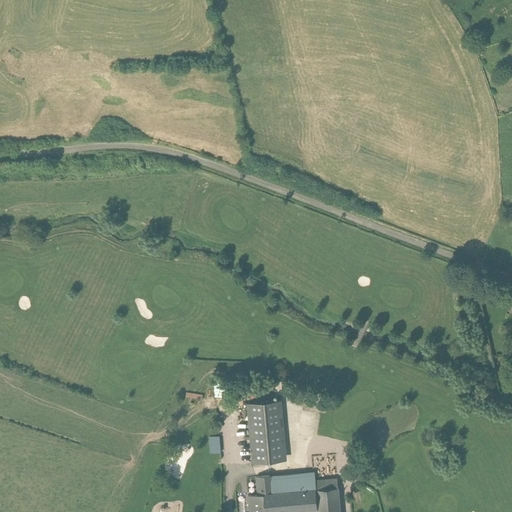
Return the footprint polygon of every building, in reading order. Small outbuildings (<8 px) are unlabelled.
[(479,291),(485,293),(488,285),(482,282),(479,291)] [(316,405),(309,403),(310,399),(307,398),(305,407),(324,412),(327,402),(318,399),(316,405)] [(281,403),(247,406),(253,463),(286,460),(281,403)] [(219,437),(208,438),(210,454),(220,453),(219,437)] [(339,511),(337,477),(314,479),(313,472),(255,477),(257,495),(248,495),(249,511),(273,511),(317,508),(316,511),(339,511)]
